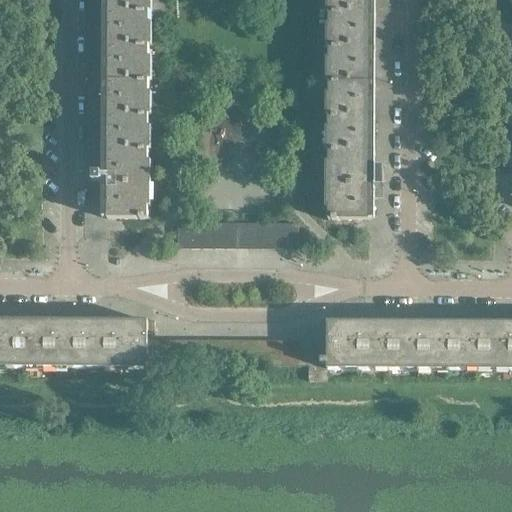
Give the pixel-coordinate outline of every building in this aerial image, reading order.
[(149,221),(149,48),(149,0),(108,0),(108,171),(103,171),(103,174),(101,174),(92,174),(92,182),(101,182),(103,182),(103,194),(107,199),(108,220),(116,220),(149,221)] [(370,173),(370,0),(329,0),(329,221),(370,222),(370,199),(375,199),(375,188),(386,188),(386,187),(385,187),(385,175),(384,175),(384,168),(376,168),(376,173),(370,173)] [(191,250),(191,225),(178,225),(178,250),(191,250)] [(203,250),(203,225),(191,225),(191,250),(203,250)] [(215,251),(215,225),(203,225),(203,250),(215,251)] [(226,251),(227,225),(215,225),(215,251),(226,251)] [(238,251),(238,225),(227,225),(226,251),(238,251)] [(250,251),(250,225),(238,225),(238,251),(250,251)] [(262,251),(262,225),(250,225),(250,251),(262,251)] [(274,251),(274,225),(262,225),(262,251),(274,251)] [(285,251),(286,225),(274,225),(274,251),(285,251)] [(298,251),(299,225),(286,225),(285,251),(298,251)] [(0,369),(26,370),(27,322),(0,321),(0,369)] [(57,370),(57,322),(27,322),(26,370),(57,370)] [(87,370),(87,322),(57,322),(57,370),(87,370)] [(117,370),(118,322),(87,322),(87,370),(117,370)] [(155,352),(155,342),(155,322),(118,322),(117,370),(148,370),(148,352),(155,352)] [(358,371),(358,323),(321,323),(321,342),(321,353),(328,353),(327,371),(358,371)] [(389,371),(389,323),(358,323),(358,371),(389,371)] [(419,371),(419,324),(389,323),(389,371),(419,371)] [(449,372),(449,324),(419,324),(419,371),(449,372)] [(480,372),(480,324),(449,324),(449,372),(480,372)] [(510,372),(510,324),(480,324),(480,372),(510,372)] [(166,367),(166,342),(155,342),(155,352),(148,352),(148,370),(148,382),(167,382),(167,367),(166,367)] [(177,367),(177,342),(166,342),(166,367),(167,367),(177,367)] [(188,367),(188,342),(177,342),(177,367),(188,367)] [(199,367),(199,342),(188,342),(188,367),(199,367)] [(210,367),(210,342),(199,342),(199,367),(210,367)] [(221,367),(221,342),(210,342),(210,367),(221,367)] [(232,368),(232,342),(221,342),(221,367),(232,368)] [(243,368),(243,342),(232,342),(232,368),(243,368)] [(254,368),(254,342),(243,342),(243,368),(254,368)] [(265,368),(265,342),(254,342),(254,368),(265,368)] [(276,368),(276,342),(265,342),(265,368),(276,368)] [(287,368),(287,342),(276,342),(276,368),(287,368)] [(298,368),(298,342),(287,342),(287,368),(298,368)] [(309,368),(309,342),(298,342),(298,368),(309,368)] [(327,371),(328,353),(321,353),(321,342),(309,342),(309,368),(309,383),(327,383),(327,371)]
